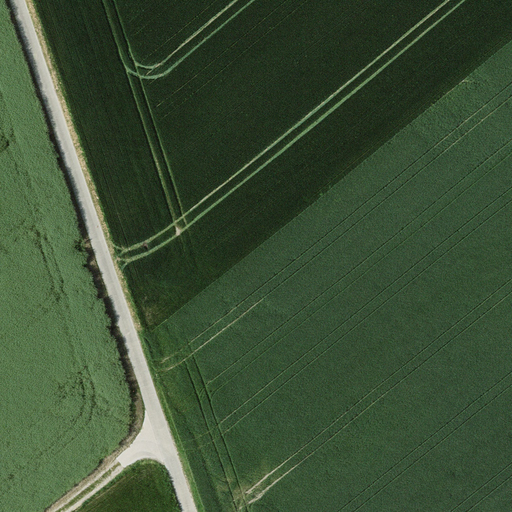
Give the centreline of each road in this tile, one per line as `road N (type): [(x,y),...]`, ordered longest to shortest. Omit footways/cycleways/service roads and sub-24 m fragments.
road 1 (track): [(190,511),(19,0)]
road 2 (track): [(163,432),(59,511)]
